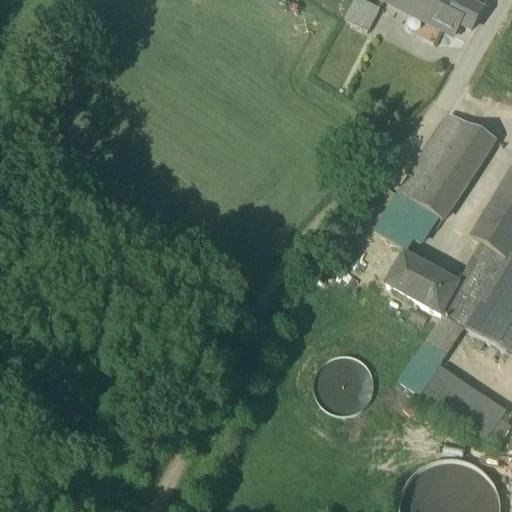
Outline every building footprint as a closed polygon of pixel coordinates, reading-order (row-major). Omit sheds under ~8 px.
[(380,12),(356,0),(355,0),(343,25),(368,37),(380,12)] [(401,0),(397,8),(410,15),(417,0),(401,0)] [(480,16),(450,0),(417,0),(410,15),(453,38),(460,26),(471,32),(480,16)] [(494,144),(448,119),(398,196),(436,221),(441,224),(494,144)] [(511,172),(470,241),(479,247),(506,264),(511,253),(511,172)] [(436,221),(398,196),(375,232),(384,238),(383,238),(393,244),(392,245),(406,254),(413,244),(419,247),(436,221)] [(479,247),(457,288),(458,289),(440,321),(441,322),(462,333),(464,334),(464,333),(506,264),(479,247)] [(511,253),(506,264),(464,333),(511,361),(511,253)] [(457,288),(403,259),(385,290),(440,321),(458,289),(457,288)] [(462,333),(441,322),(424,347),(445,360),(462,333)] [(424,347),(398,385),(406,391),(415,397),(418,400),(484,445),(506,414),(438,371),(445,360),(424,347)] [(370,402),(372,390),(370,379),(363,369),(354,363),(342,361),(331,363),(321,370),(315,379),(313,391),(315,402),(322,412),(331,418),(343,420),(354,418),(364,412),(370,402)] [(415,397),(406,391),(402,397),(411,403),(415,397)] [(499,511),(496,496),(485,480),(468,469),(449,465),(429,469),(413,480),(402,497),(399,511),(499,511)]
